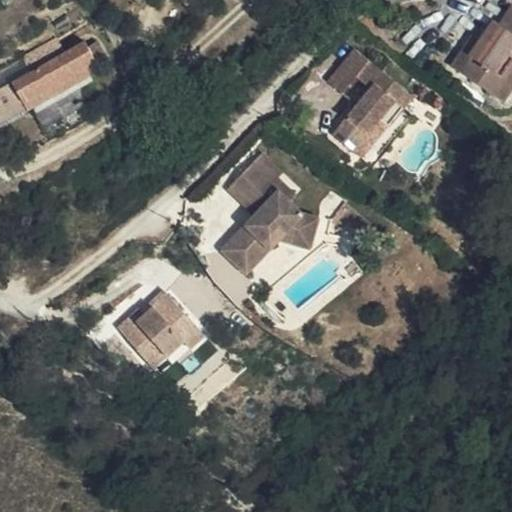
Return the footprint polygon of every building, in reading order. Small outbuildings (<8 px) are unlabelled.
[(484,52),(477,47),(464,64),(511,99),(511,24),(511,26),(508,23),(493,41),(484,52)] [(486,35),(477,47),(484,52),(493,41),(486,35)] [(374,157),(413,111),(423,98),(368,50),(342,81),(358,94),(370,79),(383,89),(346,134),(374,157)] [(235,82),(247,93),(267,70),(256,59),(235,82)] [(0,123),(55,96),(39,66),(0,85),(0,123)] [(422,119),(413,111),(374,157),(384,165),(422,119)] [(270,162),(288,177),(293,167),(276,154),(270,162)] [(272,214),(264,223),(235,258),(262,281),(299,237),(330,227),(322,192),(307,197),(285,182),(288,177),(270,162),(246,192),(272,214)] [(238,201),(264,223),(272,214),(246,192),(238,201)] [(172,341),(176,348),(193,336),(157,286),(139,298),(144,305),(130,315),(125,309),(109,320),(137,355),(150,346),(155,354),(172,341)] [(160,359),(176,348),(172,341),(155,354),(160,359)] [(144,362),(155,354),(150,346),(137,355),(144,362)]
